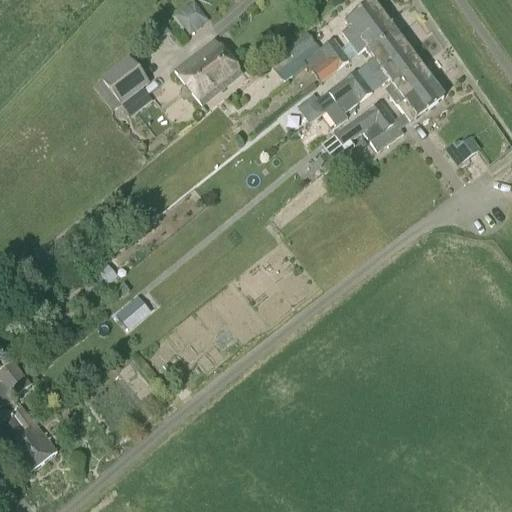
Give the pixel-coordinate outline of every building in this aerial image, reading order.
[(349,31),(342,36),(343,38),(349,46),(349,47),(384,20),(373,6),(372,4),(344,25),(345,27),(349,31)] [(207,23),(193,5),(175,19),(189,37),(207,23)] [(384,20),(349,47),(350,48),(357,57),(364,52),(365,53),(368,58),(396,37),(385,22),(384,20)] [(148,38),(154,46),(161,40),(156,33),(148,38)] [(287,55),(271,67),(284,85),(306,68),(312,76),(341,54),(340,52),(332,42),(319,52),(307,35),(285,52),(287,55)] [(372,62),(365,67),(366,69),(374,79),(408,52),(397,38),(396,37),(368,58),(369,59),(372,62)] [(202,108),(240,78),(214,45),(176,75),(202,108)] [(408,52),(374,79),(375,80),(381,88),(388,83),(388,84),(392,89),(419,68),(409,54),(408,52)] [(312,76),(320,85),(349,64),(341,54),(312,76)] [(120,109),(149,86),(128,60),(99,82),(101,84),(93,90),(112,113),(119,108),(120,109)] [(397,95),(390,100),(398,110),(431,85),(420,70),(419,68),(392,89),(393,91),(397,95)] [(336,108),(365,86),(356,74),(355,75),(316,104),(312,99),(296,111),(309,128),(325,117),(336,108)] [(431,85),(398,110),(399,111),(404,119),(410,126),(443,100),(432,85),(431,85)] [(365,86),(336,108),(343,117),(372,95),(365,86)] [(380,108),(335,141),(347,156),(355,150),(352,145),(363,137),(388,119),(380,108)] [(388,119),(363,137),(377,157),(402,138),(388,119)] [(478,157),(468,144),(450,158),(447,154),(446,155),(459,171),(478,157)] [(122,300),(129,294),(122,286),(115,292),(122,300)] [(115,319),(127,332),(139,322),(127,309),(115,319)] [(178,346),(171,338),(164,344),(171,352),(178,346)] [(31,388),(12,364),(11,365),(3,355),(0,357),(0,409),(11,401),(12,402),(31,388)] [(28,479),(57,456),(22,411),(0,427),(0,446),(3,444),(7,449),(6,450),(28,479)]
